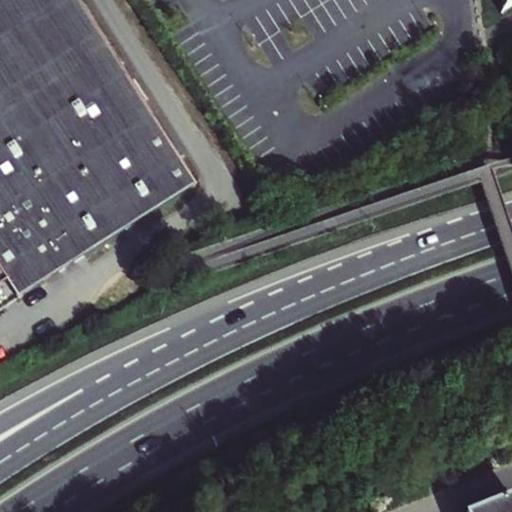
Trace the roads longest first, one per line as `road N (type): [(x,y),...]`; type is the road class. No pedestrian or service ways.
road 1 (trunk): [(18,511),(275,367),(511,274)]
road 2 (trunk): [(511,221),(245,326)]
road 3 (trunk): [(245,326),(0,462)]
road 4 (trunk): [(245,326),(121,364),(0,424)]
